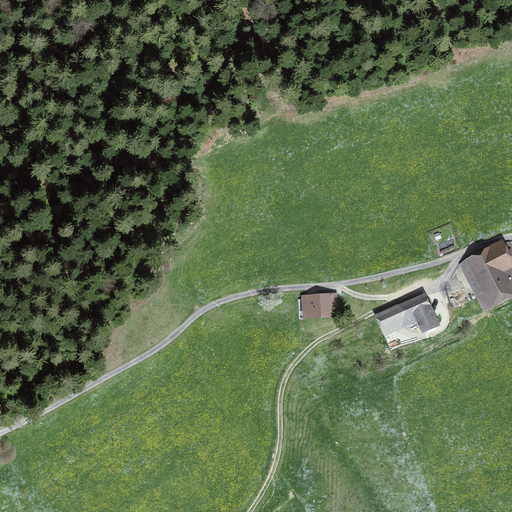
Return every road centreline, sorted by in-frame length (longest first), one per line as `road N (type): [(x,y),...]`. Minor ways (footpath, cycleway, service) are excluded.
road 1 (track): [(0,429),(146,355),(226,299),(336,286),(511,238)]
road 2 (track): [(249,511),(276,460),(290,366),(315,343),(397,298)]
road 3 (track): [(0,129),(148,157)]
road 4 (track): [(336,286),(371,299),(416,293),(442,280),(460,252)]
